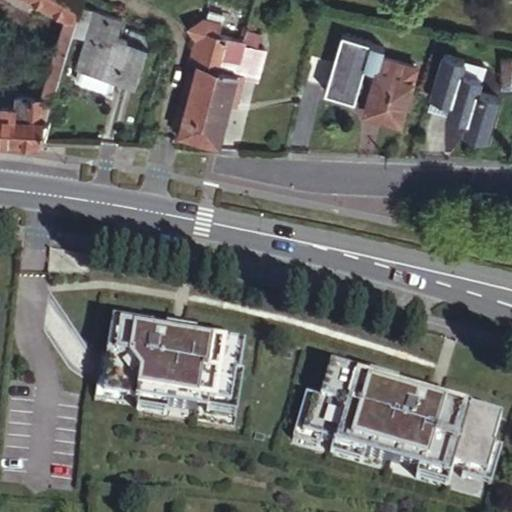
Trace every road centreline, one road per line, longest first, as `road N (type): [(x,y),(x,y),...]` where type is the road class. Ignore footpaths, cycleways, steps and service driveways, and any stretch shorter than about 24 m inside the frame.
road 1 (secondary): [(511,291),(206,219),(0,189)]
road 2 (residential): [(213,164),(511,184)]
